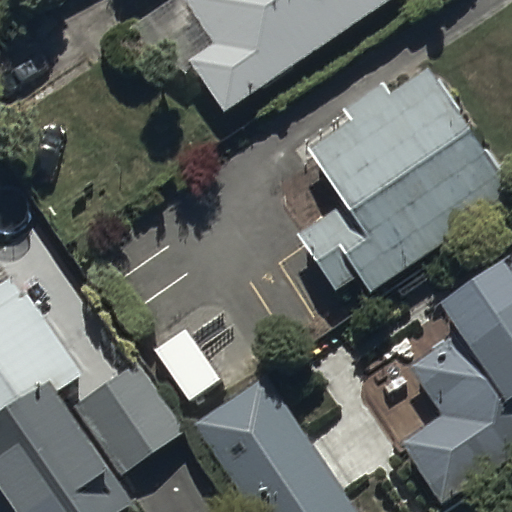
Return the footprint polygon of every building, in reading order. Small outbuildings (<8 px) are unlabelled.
[(217,49),(190,68),(229,122),(402,0),(186,0),(184,2),(217,49)] [(57,34),(7,71),(26,96),(75,59),(57,34)] [(351,127),(309,152),(346,214),(302,241),(339,303),(363,288),(371,302),(511,216),(511,206),(433,76),(391,102),(384,89),(343,114),(351,127)] [(446,424),(406,451),(447,511),(450,511),(511,470),(511,257),(501,265),(507,275),(446,317),(463,342),(413,376),(446,424)] [(21,282),(0,296),(0,492),(13,511),(138,511),(63,396),(86,381),(21,282)] [(143,367),(83,406),(130,478),(190,439),(143,367)] [(356,511),(267,378),(192,427),(248,511),(356,511)]
